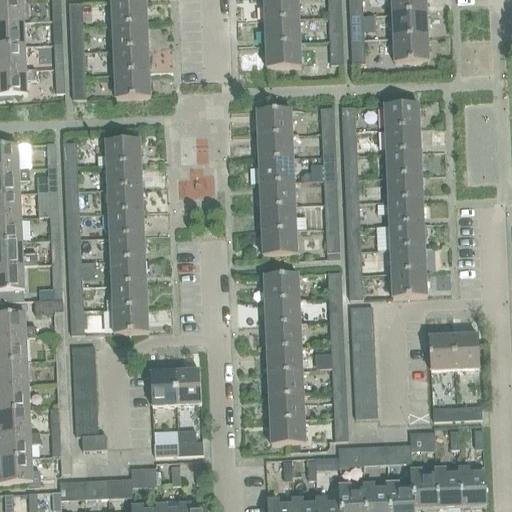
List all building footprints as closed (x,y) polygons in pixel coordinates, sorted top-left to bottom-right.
[(264,0),(266,24),(300,22),(298,0),(264,0)] [(362,0),(348,0),(349,12),(363,11),(362,0)] [(392,0),(393,19),(427,17),(426,0),(392,0)] [(61,1),(52,1),(53,18),(62,18),(61,1)] [(0,27),(25,26),(24,2),(0,3),(0,27)] [(113,6),(114,31),(148,29),(147,5),(113,6)] [(341,5),(328,6),(329,21),(342,20),(341,5)] [(70,24),(83,23),(82,8),(69,8),(70,24)] [(393,19),(394,43),(429,42),(427,17),(393,19)] [(363,20),(350,21),(350,36),(364,36),(363,20)] [(266,24),(267,48),(301,46),(300,22),(266,24)] [(0,51),(26,50),(25,26),(0,27),(0,51)] [(114,31),(115,55),(149,54),(148,29),(114,31)] [(342,30),(329,30),(330,45),(343,45),(342,30)] [(63,32),(53,32),(54,49),(63,49),(63,32)] [(71,48),(84,47),(83,32),(70,32),(71,48)] [(429,42),(394,43),(395,68),(430,66),(429,42)] [(364,45),(351,45),(352,61),(365,60),(364,45)] [(301,46),(267,48),(268,73),(302,71),(301,46)] [(63,49),(54,49),(55,66),(64,65),(63,49)] [(0,75),(27,74),(26,74),(26,50),(0,51),(0,75)] [(115,55),(115,79),(150,78),(149,54),(115,55)] [(343,54),(330,54),(331,69),(344,68),(343,54)] [(72,72),(85,72),(84,56),(71,57),(72,72)] [(26,74),(27,74),(0,75),(0,105),(13,104),(13,99),(28,99),(27,85),(37,84),(36,73),(26,74)] [(150,78),(115,79),(116,103),(151,102),(150,78)] [(65,80),(55,80),(56,97),(65,97),(65,80)] [(73,96),(86,96),(85,80),(72,81),(73,96)] [(385,109),(386,133),(420,132),(419,108),(385,109)] [(342,127),(356,126),(355,111),(342,112),(342,127)] [(259,139),(292,138),(291,113),(258,115),(259,139)] [(322,136),(335,136),(334,120),(321,121),(322,136)] [(386,133),(387,158),(422,156),(420,132),(386,133)] [(356,135),(343,135),(343,151),(357,150),(356,135)] [(260,163),(293,162),(292,138),(259,139),(260,163)] [(100,170),(108,170),(142,168),(141,144),(107,145),(108,160),(100,160),(100,170)] [(335,145),(322,145),(323,161),(336,160),(335,145)] [(77,162),(77,147),(63,148),(64,163),(77,162)] [(56,148),(47,148),(48,166),(57,165),(56,148)] [(0,175),(20,174),(19,150),(0,150),(0,175)] [(387,158),(388,182),(423,180),(422,156),(387,158)] [(357,159),(344,159),(344,175),(358,174),(357,159)] [(260,163),(261,187),(295,186),(293,162),(260,163)] [(108,170),(109,194),(143,192),(142,168),(108,170)] [(336,169),(323,170),(324,185),(337,184),(336,169)] [(78,171),(64,172),(65,187),(78,186),(78,171)] [(20,174),(0,175),(0,199),(21,199),(21,185),(28,185),(28,173),(20,174)] [(48,180),(49,197),(58,197),(58,180),(48,180)] [(388,182),(389,206),(424,204),(423,180),(388,182)] [(358,183),(345,184),(345,199),(359,198),(358,183)] [(261,187),(262,212),(296,210),(295,186),(261,187)] [(109,194),(110,218),(144,216),(143,192),(109,194)] [(337,193),(324,194),(325,209),(338,209),(337,193)] [(79,195),(65,196),(66,211),(79,210),(79,195)] [(58,197),(49,197),(37,197),(38,221),(59,220),(58,197)] [(21,199),(0,199),(0,223),(22,222),(21,199)] [(389,206),(391,230),(425,228),(424,204),(389,206)] [(359,207),(346,208),(346,223),(360,222),(359,207)] [(262,212),(263,236),(297,235),(296,210),(262,212)] [(110,218),(111,242),(145,240),(144,216),(110,218)] [(338,217),(325,218),(326,233),(339,233),(338,217)] [(80,219),(66,220),(67,235),(80,235),(80,219)] [(0,247),(23,246),(22,222),(0,223),(0,247)] [(60,228),(50,228),(51,245),(60,245),(60,228)] [(391,230),(392,254),(426,253),(425,228),(391,230)] [(360,231),(347,232),(347,247),(361,247),(360,231)] [(297,235),(263,236),(264,260),(298,259),(297,235)] [(111,242),(113,266),(146,264),(145,240),(111,242)] [(339,242),(326,242),(327,257),(340,257),(339,242)] [(81,243),(67,244),(68,259),(81,259),(81,243)] [(60,245),(51,245),(52,261),(61,261),(60,245)] [(23,246),(0,247),(0,271),(24,270),(24,269),(37,269),(37,258),(24,258),(23,246)] [(392,254),(393,278),(427,277),(426,253),(392,254)] [(361,255),(348,256),(348,271),(362,271),(361,255)] [(113,266),(114,290),(147,288),(146,264),(113,266)] [(82,268),(68,268),(69,283),(82,283),(82,268)] [(25,295),(24,270),(0,271),(0,307),(25,306),(25,295)] [(381,300),(389,287),(372,275),(363,288),(381,300)] [(62,276),(52,276),(53,293),(62,292),(62,276)] [(427,277),(393,278),(394,302),(428,301),(427,277)] [(266,280),(267,304),(300,302),(299,278),(266,280)] [(362,280),(349,280),(350,295),(363,295),(362,280)] [(342,285),(328,286),(329,301),(342,300),(342,285)] [(149,312),(147,288),(114,290),(114,302),(106,303),(107,312),(115,312),(115,315),(149,312)] [(83,292),(69,292),(70,308),(83,307),(83,292)] [(267,304),(268,328),(301,327),(300,302),(267,304)] [(63,304),(35,305),(35,319),(55,318),(55,333),(64,333),(63,304)] [(330,325),(343,325),(343,309),(329,310),(330,325)] [(375,322),(374,310),(351,311),(352,323),(375,322)] [(149,312),(115,315),(116,339),(150,337),(149,312)] [(84,316),(70,316),(71,332),(84,331),(84,316)] [(0,342),(28,342),(28,341),(37,341),(36,330),(27,330),(27,318),(0,319),(0,342)] [(375,322),(352,323),(352,334),(375,333),(375,322)] [(268,328),(269,352),(302,351),(301,327),(268,328)] [(375,333),(352,334),(353,345),(376,344),(375,333)] [(344,334),(330,334),(331,349),(344,349),(344,334)] [(480,339),(455,340),(457,374),(481,373),(480,339)] [(457,374),(455,340),(431,341),(432,375),(457,374)] [(0,366),(29,366),(28,342),(0,342),(0,366)] [(376,344),(353,345),(353,356),(376,355),(376,344)] [(65,348),(56,348),(57,365),(66,365),(65,348)] [(97,362),(97,351),(73,352),(74,363),(97,362)] [(269,352),(270,376),(303,375),(302,351),(269,352)] [(376,355),(353,356),(354,367),(377,366),(376,355)] [(345,358),(331,358),(332,374),(346,373),(345,358)] [(74,374),(98,373),(97,362),(74,363),(74,374)] [(66,381),(66,365),(57,365),(58,381),(66,381)] [(0,390),(30,389),(29,366),(0,366),(0,390)] [(377,366),(354,367),(354,378),(377,377),(377,366)] [(75,385),(98,384),(98,373),(74,374),(75,385)] [(201,374),(177,375),(178,410),(203,409),(201,374)] [(178,410),(177,375),(152,376),(154,411),(178,410)] [(270,376),(271,401),(304,399),(303,375),(270,376)] [(377,377),(354,378),(355,389),(378,388),(377,377)] [(346,382),(333,383),(333,398),(347,397),(346,382)] [(75,396),(99,395),(98,384),(75,385),(75,396)] [(378,388),(355,389),(355,400),(378,399),(378,388)] [(0,415),(31,414),(30,389),(0,390),(0,415)] [(76,407),(99,406),(99,395),(75,396),(76,407)] [(67,396),(58,397),(59,413),(68,413),(67,396)] [(271,401),(272,425),(305,423),(304,399),(271,401)] [(378,399),(355,400),(356,411),(379,410),(378,399)] [(76,418),(100,417),(99,406),(76,407),(76,418)] [(347,406),(334,407),(334,422),(348,422),(347,406)] [(379,410),(356,411),(356,423),(379,422),(379,410)] [(481,411),(458,412),(458,424),(482,423),(481,411)] [(458,424),(458,412),(433,413),(434,426),(458,424)] [(68,413),(59,413),(60,430),(68,429),(68,413)] [(0,429),(0,438),(32,438),(31,414),(0,415),(0,425),(0,429)] [(77,429),(100,428),(100,417),(76,418),(77,429)] [(305,423),(272,425),(273,449),(306,448),(305,423)] [(77,441),(101,440),(100,428),(77,429),(77,441)] [(348,430),(335,431),(335,446),(349,445),(348,430)] [(180,447),(180,460),(204,459),(203,446),(197,446),(196,434),(178,435),(179,447),(180,447)] [(474,434),(475,453),(484,453),(483,434),(474,434)] [(450,435),(451,454),(459,454),(458,435),(450,435)] [(434,436),(426,437),(426,455),(435,454),(434,436)] [(40,437),(32,438),(0,438),(0,448),(1,448),(2,462),(33,461),(32,448),(40,448),(40,437)] [(109,454),(109,440),(84,441),(85,456),(109,454)] [(69,443),(60,444),(61,460),(70,460),(69,443)] [(180,447),(179,447),(154,448),(155,461),(180,460),(180,447)] [(411,449),(402,450),(403,468),(411,467),(411,449)] [(387,450),(379,451),(379,469),(388,468),(387,450)] [(347,452),(339,452),(339,461),(339,464),(339,470),(348,470),(347,452)] [(70,460),(61,460),(62,478),(70,477),(70,460)] [(33,461),(2,462),(2,477),(0,476),(0,487),(2,487),(2,488),(34,487),(33,461)] [(325,461),(316,462),(316,465),(316,474),(325,474),(325,461)] [(307,466),(308,484),(317,483),(316,474),(316,465),(307,466)] [(284,467),(284,485),(293,484),(293,466),(284,467)] [(197,470),(197,488),(206,488),(205,470),(197,470)] [(172,471),(173,490),(181,489),(180,471),(172,471)] [(485,471),(460,472),(461,511),(463,511),(487,511),(486,479),(485,479),(485,471)] [(156,472),(131,473),(132,483),(132,491),(157,490),(156,472)] [(436,473),(436,481),(437,481),(438,511),(461,511),(460,472),(436,473)] [(412,474),(413,495),(414,511),(438,511),(437,481),(436,481),(421,482),(421,473),(412,474)] [(109,484),(110,502),(133,501),(132,491),(132,483),(109,484)] [(85,485),(86,503),(110,502),(109,484),(85,485)] [(60,496),(61,505),(86,503),(85,485),(60,486),(60,496)] [(365,488),(365,497),(366,497),(366,511),(390,511),(389,496),(375,496),(374,487),(365,488)] [(388,487),(389,496),(390,511),(414,511),(413,495),(399,495),(398,487),(388,487)] [(341,489),(342,510),(343,510),(342,511),(366,511),(366,497),(365,497),(350,497),(350,489),(341,489)] [(61,511),(61,505),(60,496),(53,496),(53,511),(61,511)] [(29,498),(29,504),(29,511),(37,511),(37,497),(29,498)] [(5,499),(5,511),(13,511),(13,498),(5,499)] [(317,502),(317,511),(318,511),(342,511),(343,510),(342,510),(327,510),(327,502),(317,502)] [(293,511),(294,511),(293,511),(287,511),(279,511),(279,503),(270,504),(270,511),(293,511)] [(293,503),(293,511),(294,511),(293,511),(318,511),(317,511),(303,511),(303,503),(293,503)]
